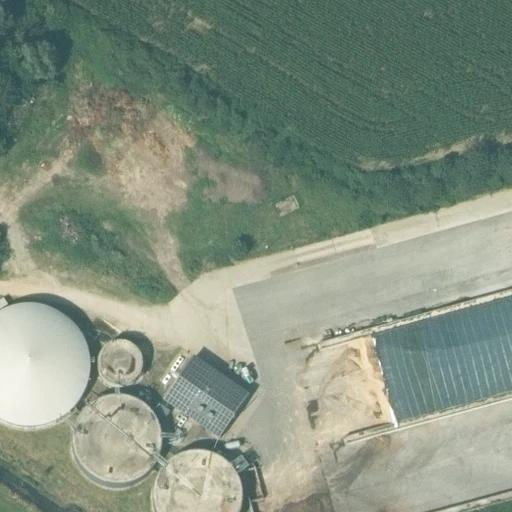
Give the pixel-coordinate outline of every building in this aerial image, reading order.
[(361,325),(511,292),(511,254),(501,257),(498,244),(474,250),(477,261),(376,283),(381,304),(358,309),(361,325)] [(0,422),(1,423),(24,430),(48,427),(68,415),(83,397),(89,374),(87,350),(75,330),(56,315),(33,309),(10,312),(0,317),(0,422)] [(134,350),(117,345),(102,353),(98,369),(106,384),(122,389),(137,381),(142,365),(134,350)] [(164,401),(221,439),(248,400),(192,362),(164,401)] [(127,400),(109,400),(93,406),(80,418),(73,434),(72,451),(79,468),(91,480),(107,488),(124,488),(141,482),(153,470),(161,454),(161,436),(155,420),(143,407),(127,400)] [(403,404),(403,416),(436,417),(436,404),(403,404)] [(208,456),(191,455),(174,461),(161,473),(154,488),(153,506),(154,511),(240,511),(241,510),(242,493),(236,476),(224,463),(208,456)] [(252,506),(265,501),(253,468),(239,473),(252,506)] [(340,501),(339,511),(374,511),(375,511),(363,510),(364,503),(340,501)]
